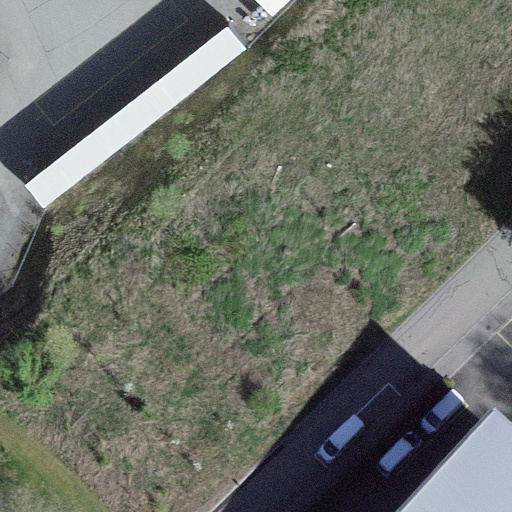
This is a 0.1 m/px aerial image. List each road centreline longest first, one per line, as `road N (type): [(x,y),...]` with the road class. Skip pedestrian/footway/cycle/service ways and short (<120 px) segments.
road 1 (residential): [(511,254),(250,511)]
road 2 (track): [(0,427),(85,511)]
